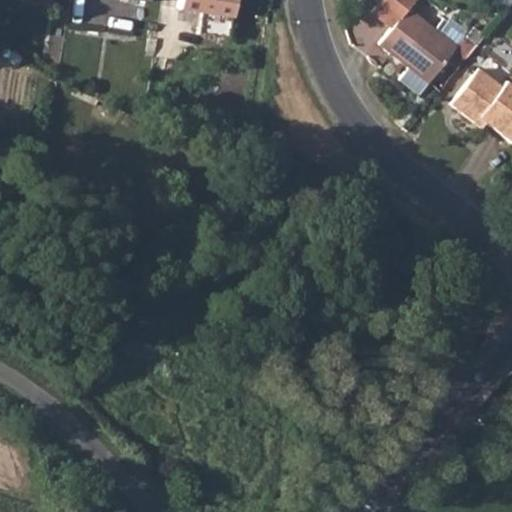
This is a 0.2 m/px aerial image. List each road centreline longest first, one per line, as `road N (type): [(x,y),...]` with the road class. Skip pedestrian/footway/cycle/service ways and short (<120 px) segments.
road 1 (residential): [(511,263),(396,169),(343,106),(305,0)]
road 2 (secondary): [(511,338),(350,511)]
road 3 (unclassified): [(148,511),(62,420),(0,377)]
